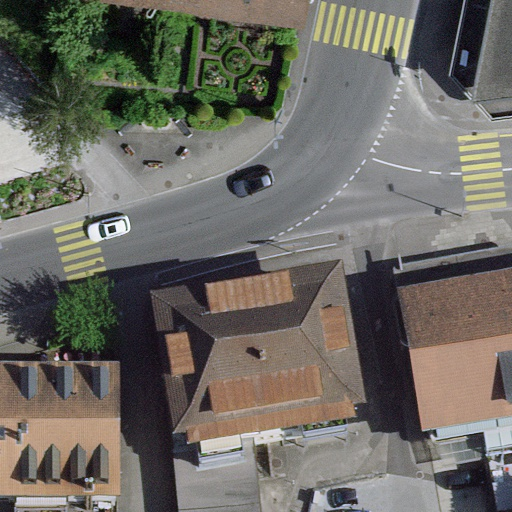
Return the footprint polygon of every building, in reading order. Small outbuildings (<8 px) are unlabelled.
[(303,0),(138,0),(301,22),(303,0)] [(511,0),(492,0),(477,89),(511,84),(511,0)] [(364,416),(339,266),(153,297),(178,447),(182,511),(257,511),(249,435),(364,416)] [(511,295),(404,315),(428,453),(511,438),(511,295)] [(0,511),(120,511),(121,379),(0,379),(0,511)]
